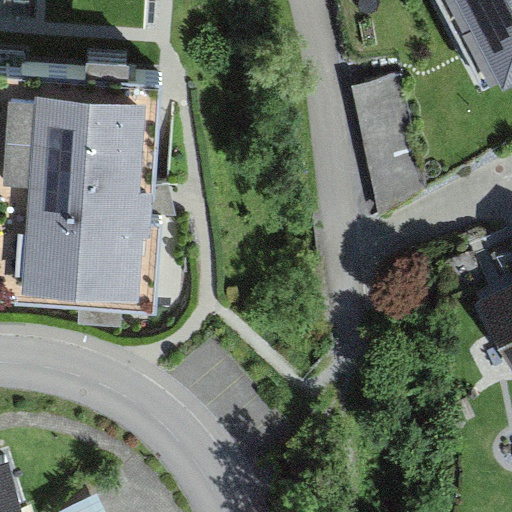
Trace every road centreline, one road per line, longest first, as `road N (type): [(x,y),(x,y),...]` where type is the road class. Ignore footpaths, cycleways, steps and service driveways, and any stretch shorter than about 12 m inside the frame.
road 1 (residential): [(336,358),(348,254),(310,0)]
road 2 (residential): [(219,511),(180,449),(138,407),(86,378),(0,363)]
